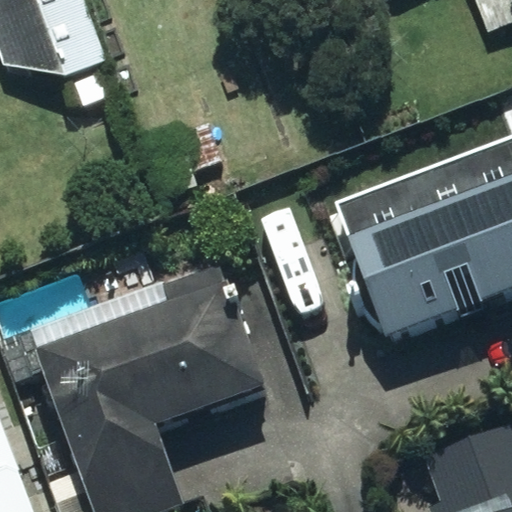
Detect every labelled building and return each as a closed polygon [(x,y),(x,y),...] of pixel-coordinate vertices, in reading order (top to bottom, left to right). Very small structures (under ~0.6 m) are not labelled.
[(0,0),(0,35),(25,104),(120,70),(94,0),(0,0)] [(511,0),(481,0),(500,41),(511,36),(511,0)] [(511,200),(365,254),(401,352),(511,311),(511,200)] [(240,296),(49,361),(100,511),(175,511),(194,506),(172,441),(277,405),(240,296)] [(0,511),(46,511),(0,394),(0,511)] [(452,511),(449,511),(511,511),(511,438),(435,466),(452,511)]
